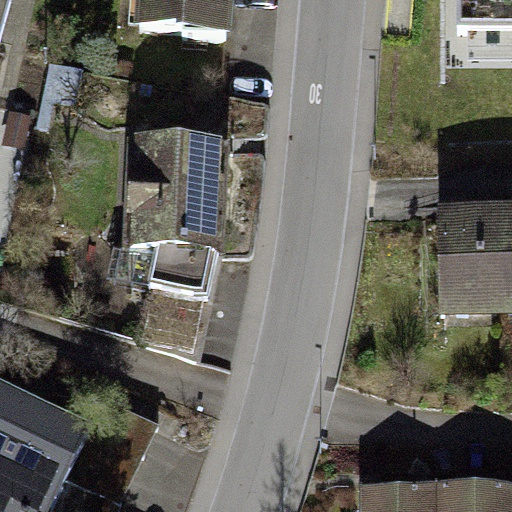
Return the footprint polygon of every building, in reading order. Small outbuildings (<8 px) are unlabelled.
[(20,0),(0,0),(0,40),(8,43),(20,0)] [(236,0),(139,0),(137,31),(233,43),(236,0)] [(511,0),(459,0),(459,32),(511,30),(511,0)] [(276,189),(182,163),(127,364),(221,389),(276,189)] [(511,220),(445,222),(447,309),(511,307),(511,220)] [(49,511),(96,423),(0,377),(0,511),(49,511)] [(511,511),(511,488),(371,491),(371,511),(511,511)]
